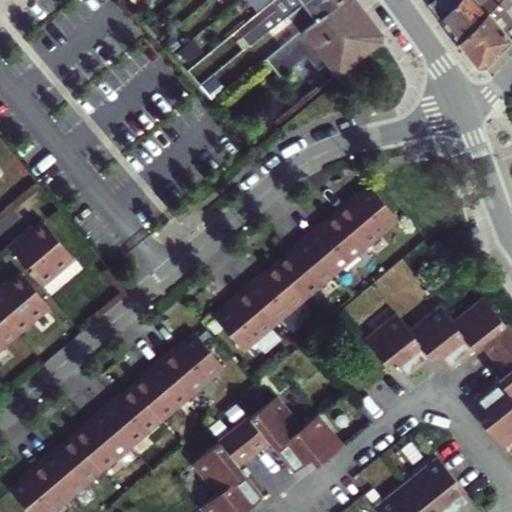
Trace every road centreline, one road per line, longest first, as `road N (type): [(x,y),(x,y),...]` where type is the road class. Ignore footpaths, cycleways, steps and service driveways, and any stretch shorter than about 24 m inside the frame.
road 1 (residential): [(0,415),(299,165),(344,144),(465,111)]
road 2 (residential): [(295,502),(438,394),(511,484)]
road 3 (tertiary): [(465,111),(511,238)]
road 4 (tertiary): [(398,0),(465,111)]
